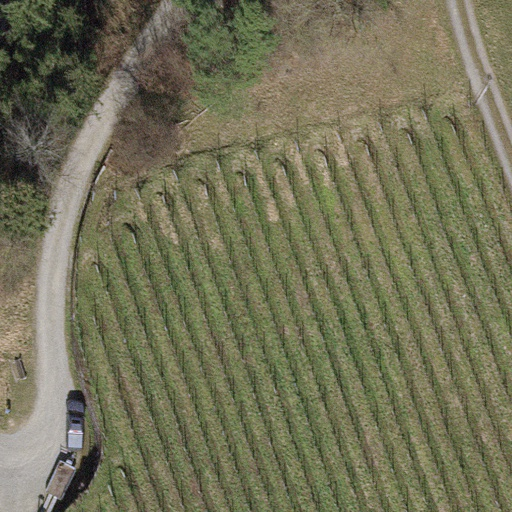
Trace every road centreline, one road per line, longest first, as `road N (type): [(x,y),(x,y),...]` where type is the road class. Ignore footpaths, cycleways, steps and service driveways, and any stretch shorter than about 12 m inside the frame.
road 1 (track): [(175,0),(72,187),(54,282),(57,417),(40,461),(0,496)]
road 2 (track): [(511,145),(464,0)]
